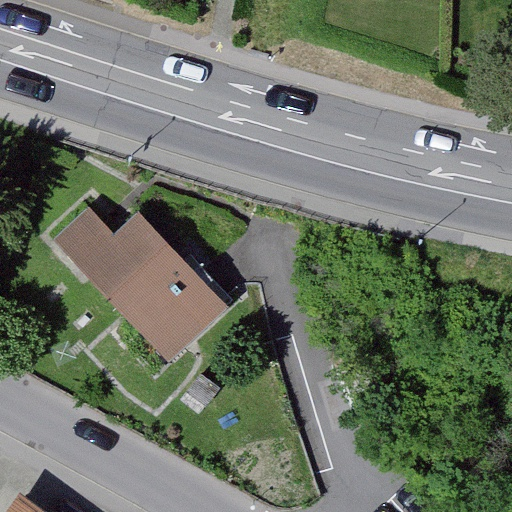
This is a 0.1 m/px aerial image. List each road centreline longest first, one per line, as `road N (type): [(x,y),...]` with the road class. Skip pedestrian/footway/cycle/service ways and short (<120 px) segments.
road 1 (secondary): [(511,189),(0,47)]
road 2 (residential): [(177,511),(0,401)]
